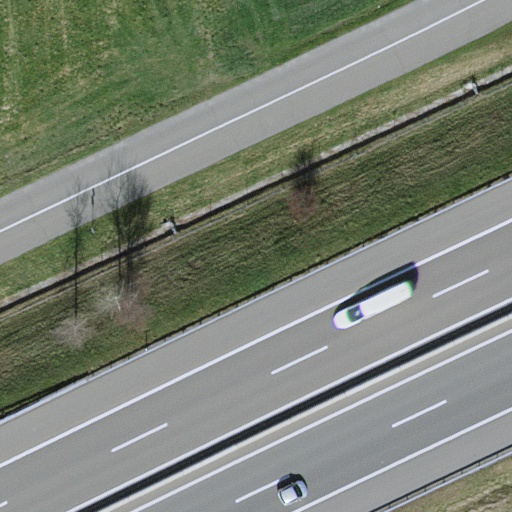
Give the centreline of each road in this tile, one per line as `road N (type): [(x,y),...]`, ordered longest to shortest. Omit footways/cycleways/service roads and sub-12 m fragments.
road 1 (motorway): [(511,257),(0,503)]
road 2 (unclassified): [(480,0),(0,232)]
road 3 (motorway): [(217,511),(511,372)]
